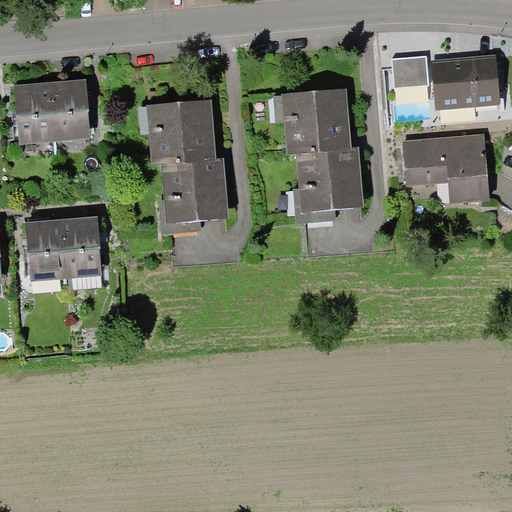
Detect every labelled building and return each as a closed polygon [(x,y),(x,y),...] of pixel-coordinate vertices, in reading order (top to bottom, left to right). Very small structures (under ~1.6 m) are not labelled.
[(434,108),(495,103),(492,62),(431,67),(434,108)] [(52,141),(88,138),(84,84),(48,87),(52,141)] [(17,143),(52,141),(48,87),(13,89),(17,143)] [(355,150),(346,151),(342,92),(282,96),(286,158),(297,157),(302,214),(359,210),(355,150)] [(220,161),(211,162),(207,103),(147,107),(152,169),(162,168),(167,225),(224,221),(220,161)] [(486,201),(482,138),(402,144),(405,187),(448,184),(449,204),(486,201)] [(64,278),(99,275),(95,221),(60,223),(64,278)] [(28,280),(64,278),(60,223),(24,226),(28,280)]
